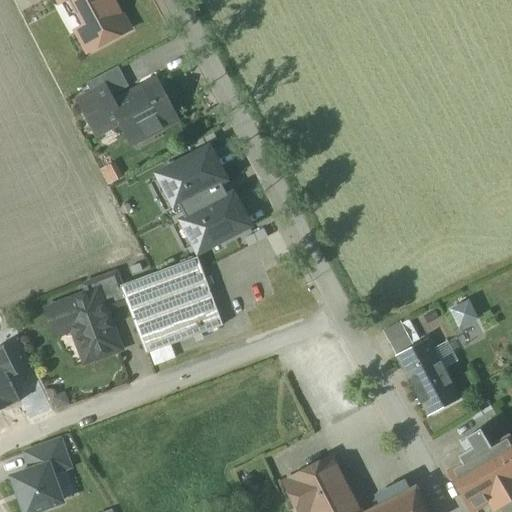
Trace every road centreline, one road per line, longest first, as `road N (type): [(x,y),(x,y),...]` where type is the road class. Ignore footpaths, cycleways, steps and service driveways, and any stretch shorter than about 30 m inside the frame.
road 1 (residential): [(0,446),(342,316)]
road 2 (unclassified): [(174,0),(342,316)]
road 3 (unclassified): [(342,316),(449,511)]
